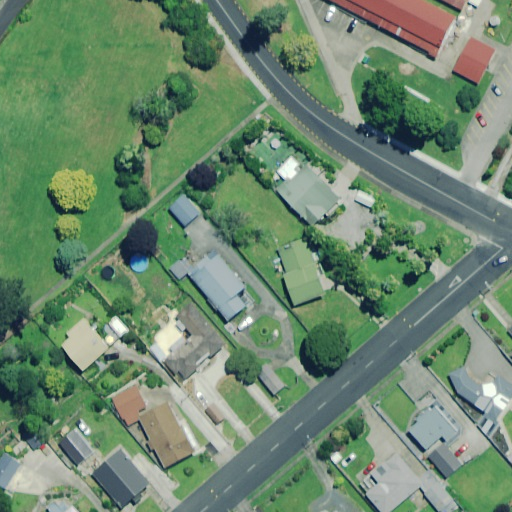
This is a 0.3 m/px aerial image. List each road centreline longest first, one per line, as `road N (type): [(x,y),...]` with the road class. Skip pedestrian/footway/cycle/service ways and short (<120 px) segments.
road 1 (residential): [(203,511),(511,239)]
road 2 (residential): [(511,231),(323,121),(258,58),(217,0)]
